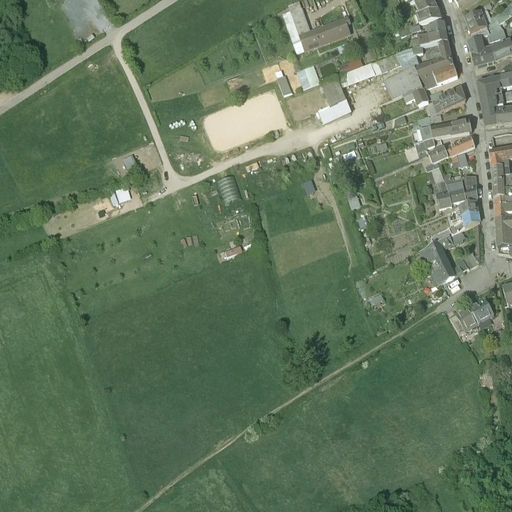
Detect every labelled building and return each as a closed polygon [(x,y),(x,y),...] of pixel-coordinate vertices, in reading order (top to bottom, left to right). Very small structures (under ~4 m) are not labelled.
[(432,0),(428,0),(415,5),(421,17),(438,12),(432,0)] [(453,0),(459,8),(471,0),(453,0)] [(299,7),(288,11),(299,43),(310,39),(299,7)] [(511,12),(510,9),(494,20),(500,28),(511,18),(511,12)] [(481,15),(464,22),(470,38),(485,32),(487,31),(486,26),(481,15)] [(439,16),(422,20),(423,25),(424,27),(440,23),(439,16)] [(494,20),(486,26),(487,31),(485,32),(488,38),(494,36),(503,33),(500,28),(494,20)] [(346,25),(322,34),(327,46),(350,37),(346,25)] [(423,25),(413,29),(414,31),(414,32),(415,32),(421,37),(425,32),(424,27),(423,25)] [(444,27),(428,30),(429,40),(446,36),(444,27)] [(421,37),(415,32),(412,36),(418,40),(421,37)] [(485,32),(470,38),(472,43),(481,41),(488,38),(485,32)] [(310,39),(299,43),(304,56),(327,46),(322,34),(310,39)] [(446,36),(429,40),(430,42),(424,42),(419,44),(421,51),(431,49),(438,47),(448,45),(446,36)] [(494,36),(488,38),(490,45),(496,43),(494,36)] [(472,43),(468,45),(471,56),(484,52),(481,41),(472,43)] [(511,53),(509,43),(494,50),(492,50),(495,65),(506,60),(511,58),(511,53)] [(352,45),(338,51),(341,57),(355,52),(352,45)] [(448,45),(438,47),(441,57),(449,54),(450,54),(448,45)] [(484,52),(471,56),(475,70),(495,65),(492,50),(484,52)] [(449,54),(441,57),(441,58),(442,62),(439,63),(430,66),(433,76),(453,69),(449,54)] [(401,68),(396,58),(363,71),(343,78),(337,81),(342,93),(401,68)] [(360,63),(340,70),(343,78),(363,71),(360,63)] [(430,66),(415,71),(419,81),(433,76),(430,66)] [(313,68),(295,75),(303,94),(321,87),(313,68)] [(454,70),(420,83),(423,92),(423,93),(458,80),(454,70)] [(419,81),(415,71),(406,75),(404,76),(412,97),(413,97),(413,96),(423,92),(420,83),(419,81)] [(404,76),(384,84),(393,103),(403,99),(404,101),(412,97),(404,76)] [(284,79),(277,82),(285,101),(292,98),(284,79)] [(511,79),(510,80),(499,82),(501,93),(511,90),(511,79)] [(321,87),(330,110),(346,103),(342,93),(337,81),(321,87)] [(499,82),(478,87),(480,97),(482,106),(503,102),(501,93),(499,82)] [(423,92),(413,96),(413,97),(416,102),(419,109),(428,106),(423,93),(423,92)] [(461,92),(439,102),(439,103),(441,106),(445,114),(465,104),(461,92)] [(441,94),(430,98),(432,104),(443,99),(441,94)] [(412,97),(404,101),(406,106),(416,102),(413,97),(412,97)] [(503,102),(482,106),(484,115),(486,130),(496,129),(497,113),(496,110),(503,109),(503,102)] [(319,114),(325,128),(352,117),(346,103),(330,110),(319,114)] [(441,106),(435,109),(438,117),(445,114),(441,106)] [(511,111),(503,113),(505,129),(511,127),(511,111)] [(503,113),(497,113),(496,129),(505,129),(503,113)] [(470,124),(449,129),(451,139),(472,135),(470,124)] [(449,129),(431,132),(432,134),(422,136),(424,145),(434,143),(434,142),(451,139),(449,129)] [(471,141),(444,153),(449,162),(475,151),(471,141)] [(434,143),(424,145),(427,152),(435,149),(434,143)] [(428,153),(430,158),(439,154),(437,149),(428,153)] [(511,151),(489,156),(491,167),(505,164),(511,162),(511,151)] [(360,153),(340,161),(344,172),(364,163),(360,153)] [(444,153),(430,159),(434,169),(449,162),(444,153)] [(134,157),(125,161),(129,170),(138,166),(134,157)] [(457,159),(452,162),(455,173),(460,171),(457,159)] [(503,170),(492,171),(494,178),(503,178),(504,178),(503,170)] [(511,183),(510,184),(510,177),(504,177),(504,178),(503,178),(503,192),(503,193),(511,193),(511,183)] [(503,192),(503,178),(494,178),(494,188),(495,202),(505,202),(503,193),(503,192)] [(240,203),(236,179),(220,182),(224,205),(240,203)] [(462,184),(455,186),(453,182),(452,183),(450,179),(444,181),(446,188),(450,198),(451,208),(455,208),(460,207),(466,205),(464,195),(462,184)] [(471,185),(470,181),(463,182),(465,194),(464,195),(466,205),(478,202),(476,184),(471,185)] [(310,196),(318,194),(314,182),(306,184),(310,196)] [(129,188),(118,192),(121,204),(133,201),(129,188)] [(64,191),(52,196),(57,207),(69,201),(64,191)] [(444,191),(441,192),(442,193),(439,194),(441,200),(447,199),(444,191)] [(114,206),(121,204),(117,192),(111,194),(114,206)] [(511,193),(503,193),(505,202),(506,209),(511,208),(511,193)] [(441,200),(437,201),(440,213),(452,211),(451,208),(450,198),(447,199),(441,200)] [(505,202),(495,202),(496,223),(507,222),(507,217),(511,217),(511,208),(506,209),(505,202)] [(477,206),(460,210),(461,219),(462,222),(479,217),(477,206)] [(479,217),(462,222),(462,225),(455,230),(455,231),(450,234),(452,239),(459,236),(460,237),(465,233),(480,227),(479,217)] [(511,221),(507,222),(496,223),(498,252),(510,251),(511,251),(511,243),(511,244),(511,233),(511,221)] [(452,239),(449,241),(452,248),(463,243),(460,237),(459,236),(452,239)] [(449,241),(441,245),(445,251),(452,248),(449,241)] [(438,246),(421,254),(423,258),(425,257),(431,268),(435,266),(437,273),(448,266),(438,246)] [(466,259),(456,265),(463,277),(479,268),(472,256),(466,259)] [(448,266),(437,273),(438,275),(428,280),(429,284),(428,285),(429,287),(435,284),(438,291),(455,282),(448,266)] [(381,299),(370,304),(373,310),(384,305),(381,299)] [(486,304),(470,313),(479,328),(489,323),(494,320),(486,304)] [(470,313),(456,321),(465,336),(479,329),(479,328),(470,313)] [(465,336),(456,321),(451,324),(459,339),(465,336)] [(479,328),(479,329),(482,334),(492,328),(489,323),(479,328)] [(498,335),(500,342),(509,341),(507,333),(498,335)]
